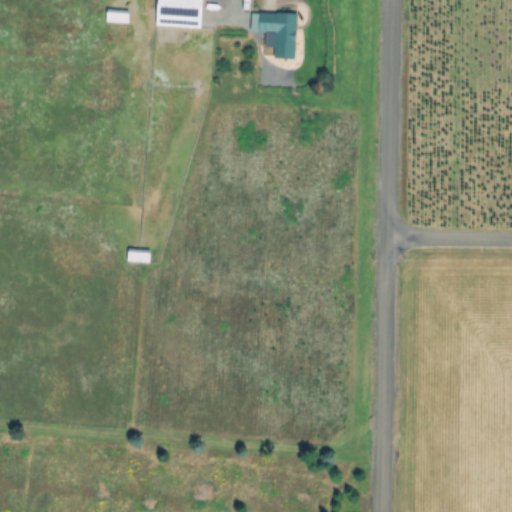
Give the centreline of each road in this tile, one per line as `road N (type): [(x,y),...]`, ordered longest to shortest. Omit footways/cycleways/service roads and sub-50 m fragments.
road 1 (residential): [(383,511),(393,0)]
road 2 (residential): [(389,238),(511,238)]
